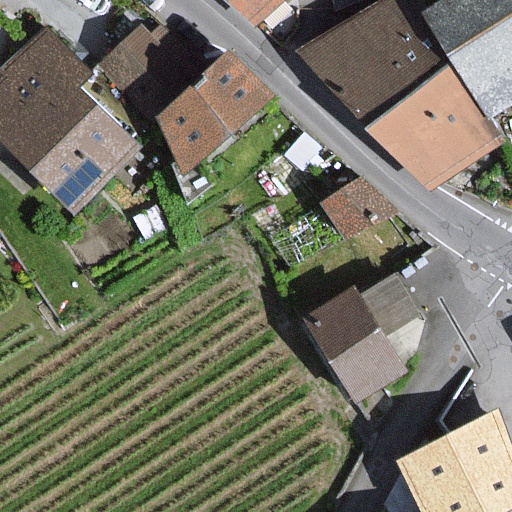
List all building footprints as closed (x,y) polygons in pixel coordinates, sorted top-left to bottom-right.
[(233,0),(255,21),(282,0),(281,0),(233,0)] [(511,0),(453,0),(419,24),(400,0),(390,0),(305,51),(343,92),(406,158),(430,184),(499,142),(485,119),(511,103),(511,73),(510,70),(511,68),(511,0)] [(269,96),(232,55),(197,87),(143,28),(106,61),(159,120),(196,161),(226,135),(269,96)] [(9,75),(0,84),(0,129),(75,204),(133,145),(73,85),(87,71),(71,56),(45,29),(14,60),(4,70),(9,75)] [(369,163),(323,191),(349,233),(395,204),(369,163)] [(402,369),(354,292),(311,319),(359,396),(402,369)] [(496,511),(511,504),(511,457),(496,414),(400,461),(425,511),(496,511)]
